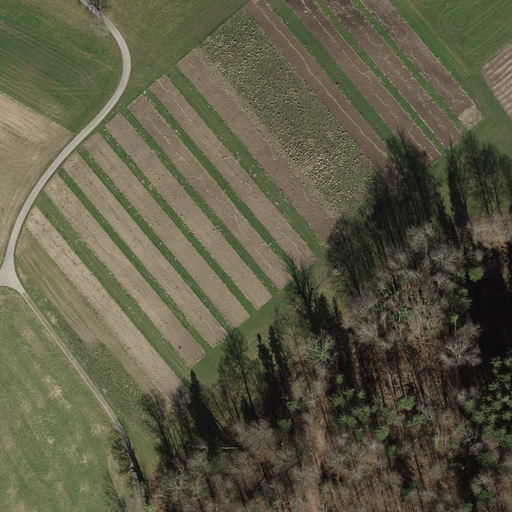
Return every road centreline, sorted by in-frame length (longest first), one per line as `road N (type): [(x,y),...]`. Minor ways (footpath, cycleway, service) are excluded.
road 1 (track): [(317,511),(325,395),(342,325),(371,283),(412,250),(457,230),(511,223)]
road 2 (track): [(6,274),(41,181),(119,90),(126,69),(111,30),(81,0)]
road 3 (track): [(6,274),(125,436),(139,511)]
